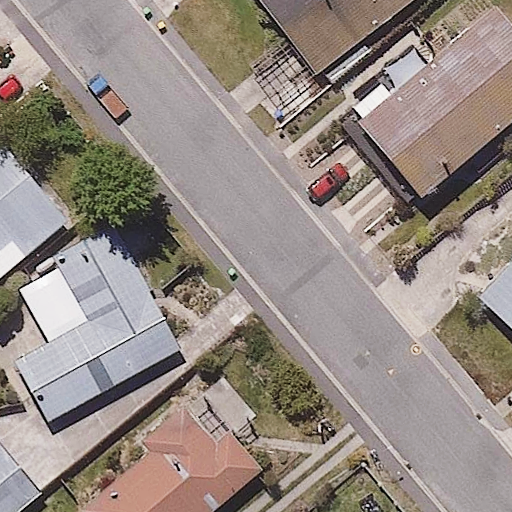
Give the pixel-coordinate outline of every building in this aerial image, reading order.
[(412,0),(257,0),(315,75),(412,0)] [(511,126),(511,45),(488,18),(421,77),(411,71),(354,127),(420,207),(511,126)] [(0,277),(63,223),(0,148),(0,277)] [(11,364),(46,424),(180,354),(107,226),(52,258),(85,323),(11,364)] [(511,335),(511,259),(473,302),(511,335)] [(210,511),(256,473),(224,435),(213,444),(194,441),(185,452),(144,447),(143,454),(80,511),(210,511)] [(0,511),(17,511),(38,494),(0,448),(0,511)]
